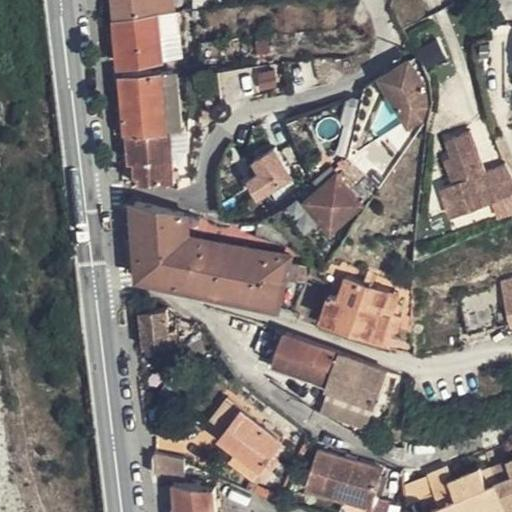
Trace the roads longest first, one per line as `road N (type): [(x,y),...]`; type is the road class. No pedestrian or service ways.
road 1 (tertiary): [(62,0),(124,511)]
road 2 (unknown): [(198,309),(311,331),(408,365),(511,348)]
